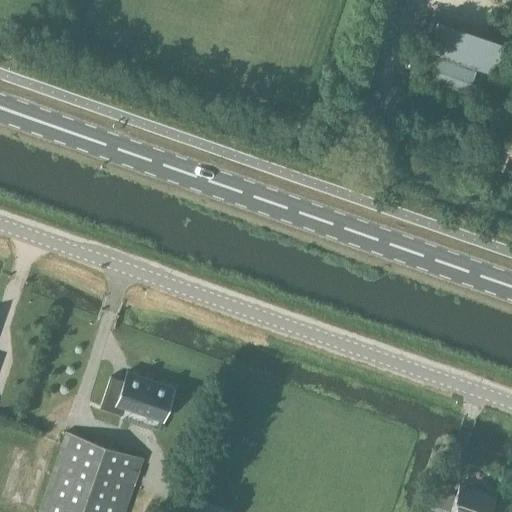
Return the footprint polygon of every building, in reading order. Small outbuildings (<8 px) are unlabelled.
[(379,0),(365,38),(389,47),(406,0),(379,0)] [(474,99),(474,97),(486,101),(494,74),(480,69),(491,37),(437,19),(426,52),(438,56),(428,84),(474,99)] [(340,99),(359,106),(380,50),(362,43),(340,99)] [(511,114),(495,164),(511,169),(511,166),(511,114)] [(101,407),(123,415),(125,407),(164,421),(175,389),(128,372),(125,381),(111,377),(101,407)] [(40,396),(46,404),(54,398),(48,390),(40,396)] [(39,511),(125,511),(144,458),(66,431),(39,511)] [(425,511),(491,511),(496,496),(459,484),(455,495),(433,487),(425,511)]
